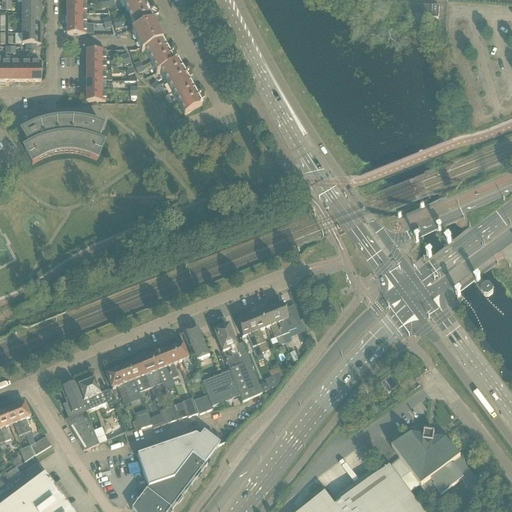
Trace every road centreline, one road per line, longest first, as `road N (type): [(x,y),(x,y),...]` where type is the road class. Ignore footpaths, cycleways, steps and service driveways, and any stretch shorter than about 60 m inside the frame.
road 1 (unclassified): [(24,382),(304,269)]
road 2 (secondary): [(399,291),(349,337),(207,511)]
road 3 (secondary): [(238,511),(366,350),(412,309)]
road 4 (tertiary): [(294,122),(314,171),(399,291)]
road 5 (secondary): [(412,309),(511,441)]
road 6 (tertiary): [(389,246),(294,122)]
road 7 (unclassified): [(24,382),(109,511)]
road 8 (secondary): [(511,412),(427,299)]
road 9 (tertiary): [(228,0),(294,122)]
road 10 (tertiary): [(511,189),(389,246)]
road 11 (unclassified): [(53,42),(136,44),(175,26)]
road 12 (unclassified): [(198,124),(220,109),(175,26)]
road 13 (tertiary): [(511,210),(413,281)]
